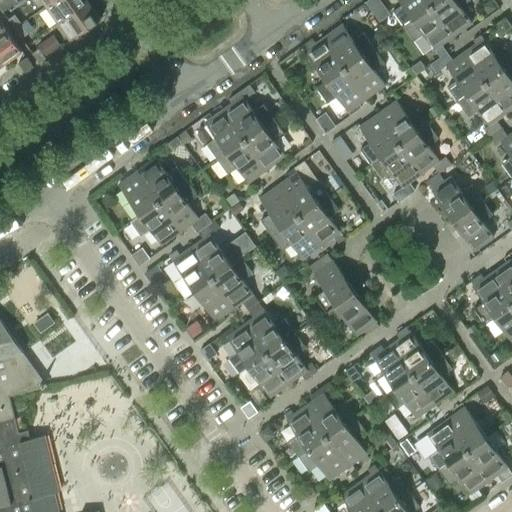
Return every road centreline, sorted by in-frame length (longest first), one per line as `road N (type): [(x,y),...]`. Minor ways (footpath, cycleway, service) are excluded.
road 1 (residential): [(266,511),(42,197)]
road 2 (residential): [(42,197),(194,88)]
road 3 (residential): [(0,106),(137,10)]
